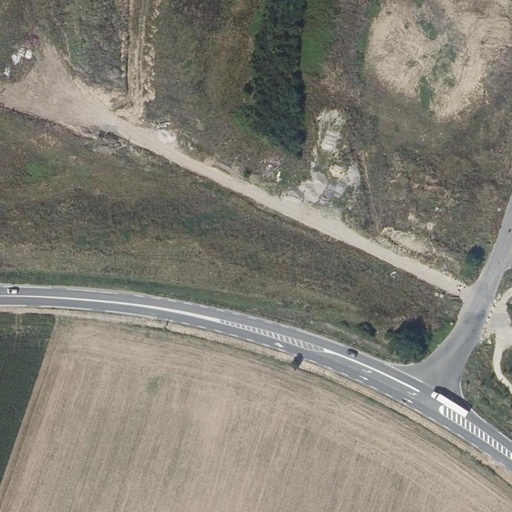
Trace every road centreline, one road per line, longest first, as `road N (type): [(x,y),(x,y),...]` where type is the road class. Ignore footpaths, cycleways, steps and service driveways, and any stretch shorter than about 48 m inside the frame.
road 1 (secondary): [(409,382),(297,333),(237,317),(95,299)]
road 2 (secondary): [(95,299),(284,345)]
road 3 (secondary): [(284,345),(407,403)]
road 4 (secondary): [(284,345),(405,390)]
road 5 (secondary): [(407,403),(511,469)]
